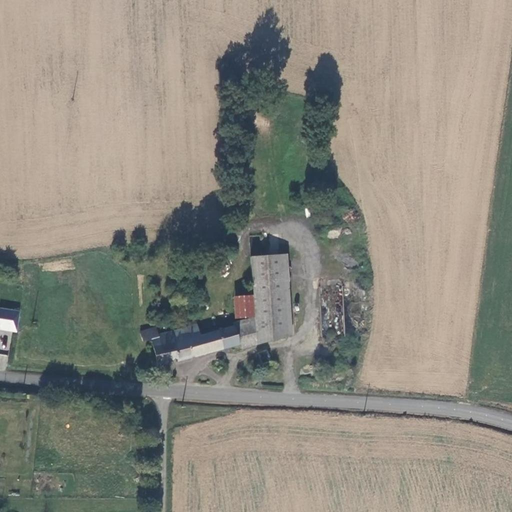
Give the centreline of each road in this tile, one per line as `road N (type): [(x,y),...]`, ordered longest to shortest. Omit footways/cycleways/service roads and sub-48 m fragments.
road 1 (tertiary): [(162,391),(420,407),(511,422)]
road 2 (tertiary): [(0,377),(162,391)]
road 3 (unclassified): [(162,391),(161,511)]
